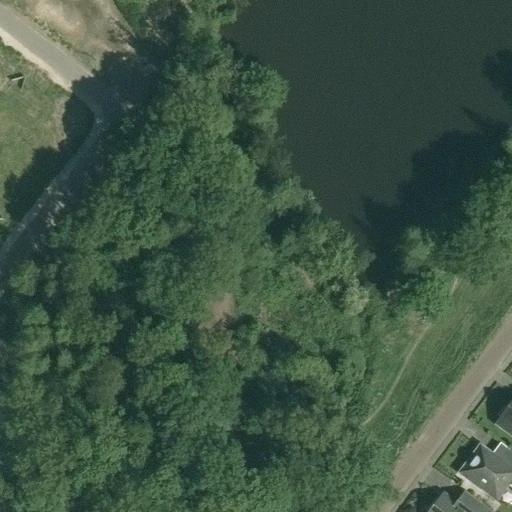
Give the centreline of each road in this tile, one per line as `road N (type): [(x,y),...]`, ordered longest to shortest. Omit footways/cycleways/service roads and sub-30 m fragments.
road 1 (residential): [(0,19),(116,116),(0,269)]
road 2 (residential): [(377,511),(511,335)]
